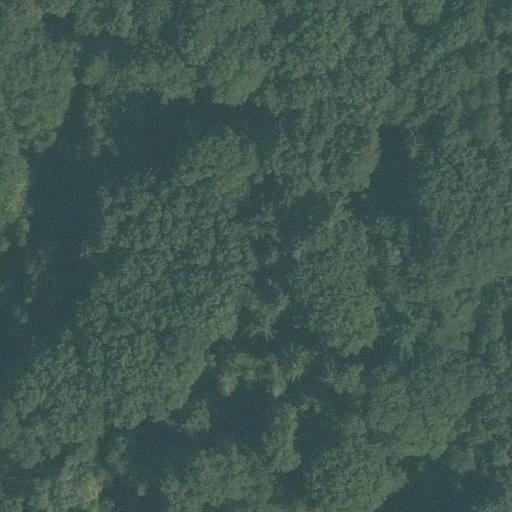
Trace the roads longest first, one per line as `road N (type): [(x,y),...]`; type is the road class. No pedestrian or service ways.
road 1 (track): [(0,419),(342,511)]
road 2 (track): [(66,0),(0,205)]
